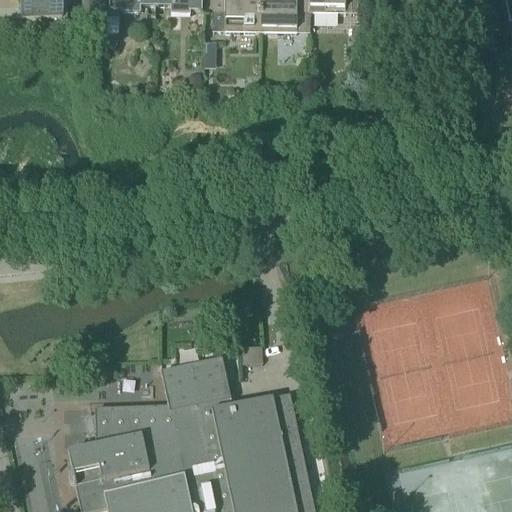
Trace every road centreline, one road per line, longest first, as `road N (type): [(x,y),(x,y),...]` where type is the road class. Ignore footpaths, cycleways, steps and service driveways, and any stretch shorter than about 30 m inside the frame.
road 1 (unclassified): [(0,274),(250,233),(510,156)]
road 2 (unknown): [(274,226),(336,511)]
